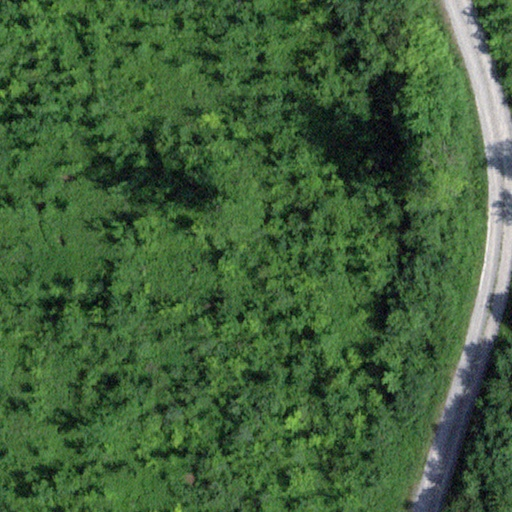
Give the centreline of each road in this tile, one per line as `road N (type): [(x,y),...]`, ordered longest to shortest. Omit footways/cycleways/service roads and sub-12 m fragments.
road 1 (track): [(435,511),(511,246)]
road 2 (track): [(511,113),(470,0)]
